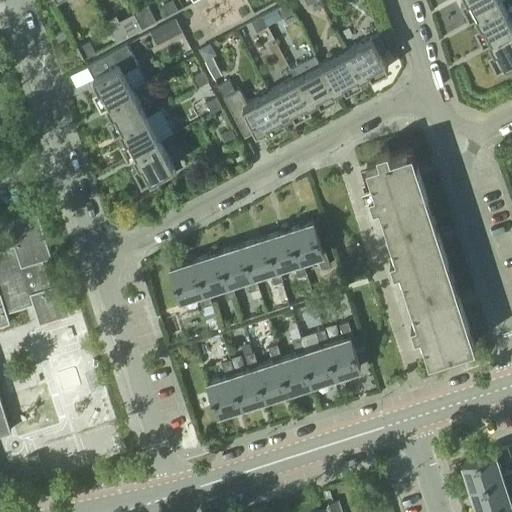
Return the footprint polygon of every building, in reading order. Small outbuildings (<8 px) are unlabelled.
[(167,14),(178,8),(173,0),(168,0),(162,3),(167,14)] [(500,0),(461,0),(470,16),(476,13),(500,0)] [(483,42),(489,39),(511,26),(511,20),(501,0),(500,0),(476,13),(480,22),(474,25),(483,42)] [(288,1),(277,6),(283,17),(293,11),(288,1)] [(142,27),(156,20),(147,2),(133,10),(142,27)] [(261,15),(251,20),(256,31),(267,25),(261,15)] [(172,34),(181,28),(176,18),(166,23),(172,34)] [(117,41),(127,35),(122,25),(111,30),(117,41)] [(374,34),(346,49),(360,74),(369,70),(372,76),(388,67),(381,52),(387,49),(374,25),(370,27),(374,34)] [(511,26),(489,39),(494,47),(488,50),(497,67),(511,59),(511,60),(511,26)] [(84,56),(95,50),(90,40),(79,45),(78,44),(77,44),(79,47),(79,46),(84,55),(83,56),(84,58),(85,57),(84,56)] [(205,59),(212,55),(214,50),(210,42),(199,48),(205,59)] [(102,105),(108,102),(133,88),(124,71),(137,64),(126,43),(113,50),(87,63),(88,64),(99,85),(93,88),(102,105)] [(346,49),(321,62),(334,88),(343,83),(346,89),(363,80),(360,74),(346,49)] [(212,55),(205,59),(214,77),(222,73),(212,55)] [(321,62),(295,76),(309,101),(318,97),(321,103),(338,94),(334,88),(321,62)] [(209,80),(203,69),(193,75),(198,86),(209,80)] [(295,76),(270,89),(283,115),(292,110),(295,116),(312,107),(309,101),(295,76)] [(224,95),(235,89),(229,79),(218,84),(224,95)] [(235,89),(224,95),(245,135),(267,123),(270,129),(287,121),(283,115),(270,89),(247,101),(239,87),(235,89)] [(146,114),(133,88),(108,102),(112,111),(106,114),(115,130),(121,127),(146,114)] [(222,106),(216,96),(206,101),(212,112),(222,106)] [(129,156),(135,153),(160,139),(146,114),(121,127),(126,136),(120,139),(129,156)] [(239,138),(239,137),(238,138),(232,127),(221,133),(227,144),(226,144),(226,145),(239,138)] [(174,167),(160,139),(135,153),(139,162),(133,165),(142,181),(157,174),(160,180),(184,167),(182,163),(174,167)] [(379,201),(387,226),(433,212),(412,146),(366,161),(375,188),(370,190),(374,202),(379,201)] [(0,434),(11,431),(0,396),(0,324),(11,321),(7,311),(33,303),(40,322),(41,322),(71,312),(61,281),(51,284),(43,257),(52,254),(38,209),(7,219),(15,243),(0,247),(0,434)] [(399,265),(408,291),(454,277),(433,212),(387,226),(395,253),(390,254),(394,267),(399,265)] [(326,251),(323,251),(313,219),(288,228),(299,260),(302,259),(316,255),(320,268),(330,264),(326,251)] [(288,228),(264,235),(275,268),(278,267),(292,263),(297,276),(306,272),(302,259),(299,260),(288,228)] [(264,235),(242,243),(252,276),(255,275),(269,270),(273,283),(282,280),(278,267),(275,268),(264,235)] [(258,287),(255,275),(252,276),(242,243),(218,250),(228,282),(231,281),(245,276),(250,290),(258,287)] [(218,250),(194,258),(205,289),(207,289),(222,284),(226,297),(235,294),(231,281),(228,282),(218,250)] [(211,302),(207,289),(205,289),(194,258),(170,266),(180,297),(198,291),(203,304),(211,302)] [(475,342),(454,277),(408,291),(416,317),(411,319),(415,332),(420,330),(429,357),(475,342)] [(215,311),(204,314),(207,321),(217,318),(215,311)] [(326,340),(336,374),(361,366),(350,334),(353,333),(348,319),(339,322),(343,335),(328,339),(326,340)] [(302,347),(313,381),(336,374),(326,340),(328,339),(324,326),(315,329),(319,342),(304,347),(302,347)] [(296,350),(280,355),(278,355),(289,389),(313,381),(302,347),(304,347),(300,334),(292,337),(296,350)] [(255,365),(266,397),(289,389),(278,355),(280,355),(276,343),(268,346),(272,359),(258,364),(255,365)] [(245,354),(253,351),(251,344),(243,347),(245,354)] [(232,372),(242,404),(266,397),(255,365),(258,364),(253,351),(245,354),(244,354),(249,367),(234,372),(232,372)] [(218,412),(242,404),(232,372),(234,372),(229,359),(220,362),(224,375),(207,380),(218,412)] [(502,476),(501,473),(496,458),(510,454),(507,445),(493,449),(493,452),(463,462),(470,486),(502,476)] [(38,453),(27,456),(34,479),(46,475),(38,453)] [(511,469),(501,473),(502,476),(470,486),(478,510),(509,500),(508,497),(504,482),(511,479),(511,469)] [(511,495),(508,497),(509,500),(478,510),(478,511),(511,511),(511,508),(511,506),(511,505),(511,495)] [(343,511),(339,500),(328,504),(326,507),(327,511),(343,511)]
